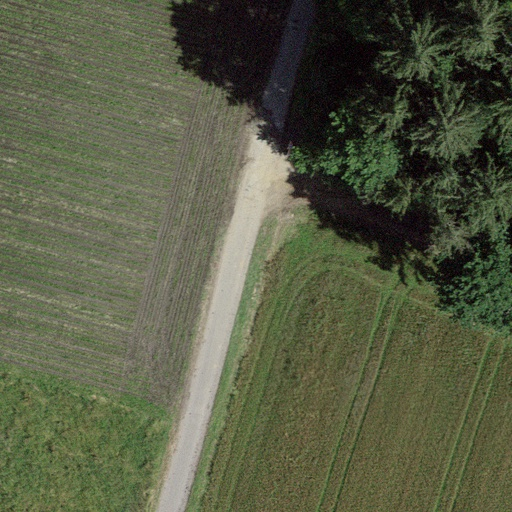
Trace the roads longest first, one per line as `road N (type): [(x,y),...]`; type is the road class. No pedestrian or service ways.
road 1 (unclassified): [(153,511),(266,156),(303,0)]
road 2 (track): [(266,156),(511,271)]
